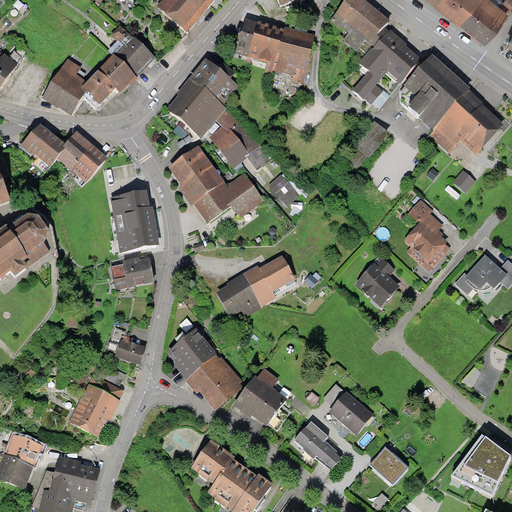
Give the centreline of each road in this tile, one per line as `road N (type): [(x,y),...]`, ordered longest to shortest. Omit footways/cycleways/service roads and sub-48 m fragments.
road 1 (residential): [(121,124),(162,186),(173,236),(146,382)]
road 2 (residential): [(146,382),(223,423),(347,511)]
road 3 (secondary): [(121,124),(142,112),(240,0)]
road 4 (residential): [(388,337),(495,216)]
road 5 (residential): [(511,437),(464,406),(388,337)]
road 6 (residential): [(146,382),(100,511)]
